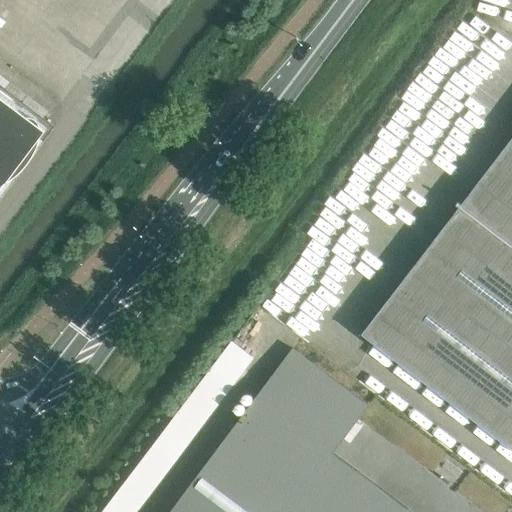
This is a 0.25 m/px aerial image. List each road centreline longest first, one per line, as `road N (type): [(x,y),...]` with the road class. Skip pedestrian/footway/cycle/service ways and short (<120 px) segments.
road 1 (tertiary): [(27,428),(351,0)]
road 2 (unknown): [(0,200),(146,0)]
